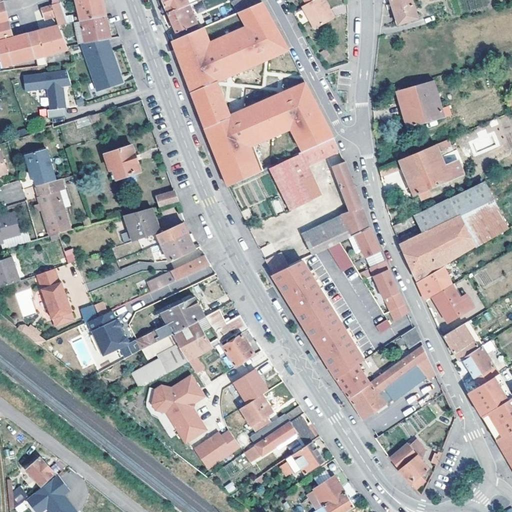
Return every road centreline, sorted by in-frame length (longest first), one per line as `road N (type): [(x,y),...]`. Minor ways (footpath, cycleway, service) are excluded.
road 1 (secondary): [(412,511),(377,482),(249,281),(189,155),(132,0)]
road 2 (residential): [(365,135),(385,229),(467,413),(487,483)]
road 3 (residential): [(137,511),(0,404)]
road 4 (residential): [(270,0),(341,130),(365,135)]
road 5 (residential): [(367,0),(365,135)]
